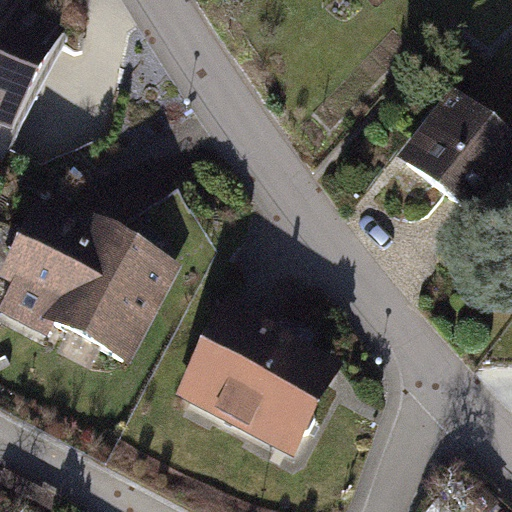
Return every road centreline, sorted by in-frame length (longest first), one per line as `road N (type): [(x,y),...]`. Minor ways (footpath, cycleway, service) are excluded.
road 1 (residential): [(160,0),(418,371)]
road 2 (residential): [(0,436),(163,511)]
road 3 (residential): [(370,511),(418,371)]
road 4 (residential): [(418,371),(511,459)]
